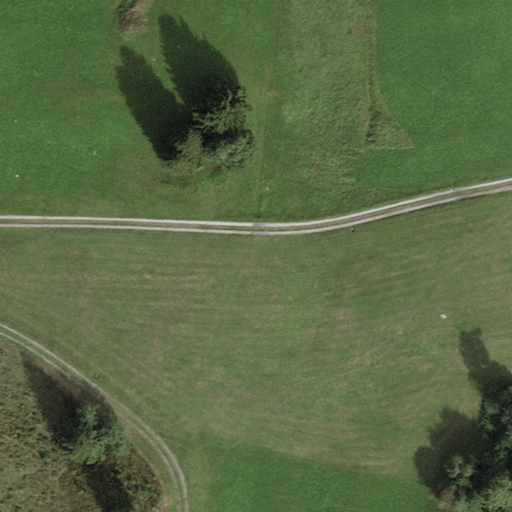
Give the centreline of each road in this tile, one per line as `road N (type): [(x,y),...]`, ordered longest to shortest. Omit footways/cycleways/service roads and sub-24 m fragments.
road 1 (track): [(0,222),(325,228),(511,187)]
road 2 (track): [(178,511),(170,458),(136,418),(0,329)]
